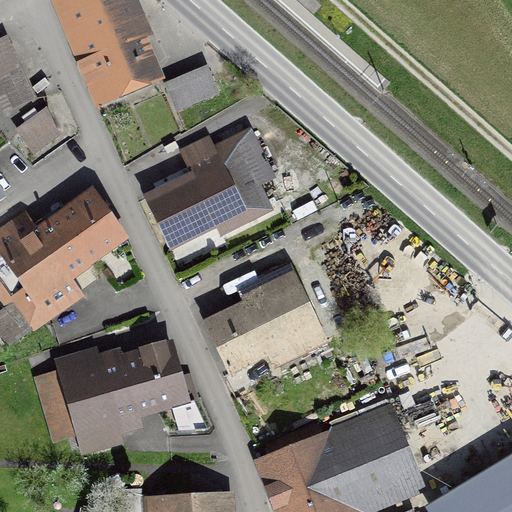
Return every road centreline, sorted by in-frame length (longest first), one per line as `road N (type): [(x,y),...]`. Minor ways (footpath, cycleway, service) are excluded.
road 1 (unclassified): [(25,0),(190,334),(254,511)]
road 2 (secondary): [(190,0),(511,281)]
road 3 (track): [(511,155),(337,0)]
